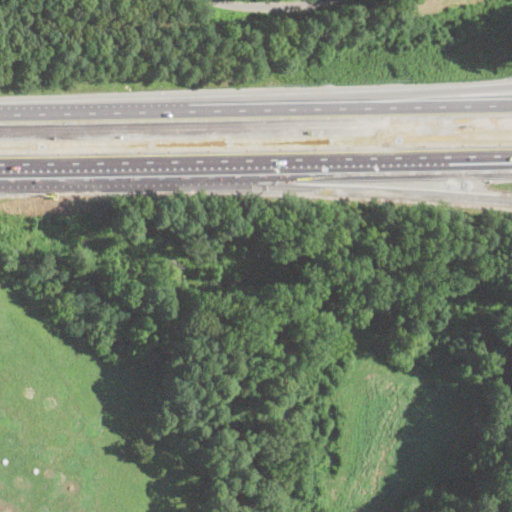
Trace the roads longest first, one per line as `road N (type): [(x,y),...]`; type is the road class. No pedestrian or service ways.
road 1 (motorway): [(0,176),(511,166)]
road 2 (motorway): [(511,106),(0,116)]
road 3 (motorway): [(184,174),(511,200)]
road 4 (motorway): [(511,86),(303,110)]
